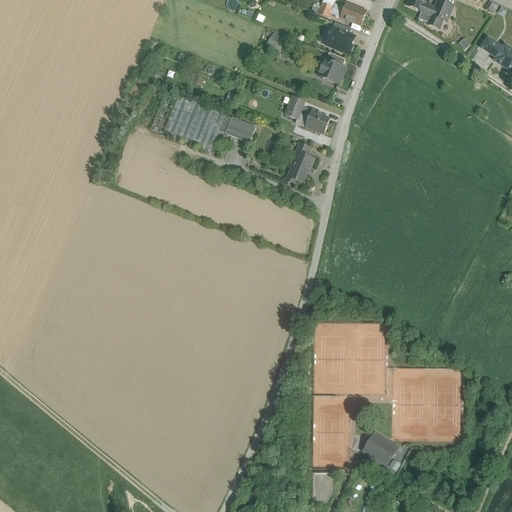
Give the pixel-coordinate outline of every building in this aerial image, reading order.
[(336,1),(332,0),(324,0),(322,5),(333,9),(335,5),(336,1)] [(427,0),(409,0),(407,7),(421,13),(422,13),(425,5),(427,0)] [(449,5),(439,1),(435,10),(433,9),(427,23),(430,24),(429,25),(439,30),(443,21),(447,23),(451,12),(447,10),(449,5)] [(367,12),(346,4),(345,9),(341,18),(341,19),(361,27),(367,12)] [(322,5),(318,15),(328,19),(331,14),(333,9),(322,5)] [(345,9),(335,5),(333,9),(331,14),(341,18),(345,9)] [(433,9),(425,5),(422,13),(421,13),(419,20),(427,23),(433,9)] [(352,31),(335,24),(333,29),(350,36),(352,31)] [(350,36),(333,29),(330,37),(331,40),(328,47),(350,56),(353,47),(352,47),(355,39),(350,36)] [(274,32),(268,42),(277,47),(282,38),(274,32)] [(464,50),(471,45),(466,38),(459,43),(464,50)] [(511,50),(505,45),(503,48),(488,39),(481,50),(495,59),(493,63),(511,74),(511,50)] [(485,70),(492,59),(479,50),(471,60),(485,70)] [(346,61),(329,54),(326,61),(343,68),(346,61)] [(326,61),(319,78),(338,85),(345,69),(343,68),(326,61)] [(227,115),(167,91),(152,130),(217,156),(221,145),(215,143),(220,132),(226,117),(227,115)] [(305,103),(294,98),(286,116),(298,121),(303,109),(305,103)] [(323,115),(312,112),(303,109),(298,121),(296,125),(324,135),(330,120),(322,117),(323,115)] [(226,117),(220,132),(226,135),(233,119),(226,117)] [(256,129),(233,119),(226,135),(249,144),(256,129)] [(311,150),(300,145),(296,154),(298,155),(298,154),(308,158),(311,150)] [(308,158),(298,154),(298,155),(295,162),(293,163),(291,169),(292,171),(289,179),(305,185),(315,161),(308,158)] [(398,450),(388,444),(384,450),(371,442),(364,453),(388,468),(398,450)]
